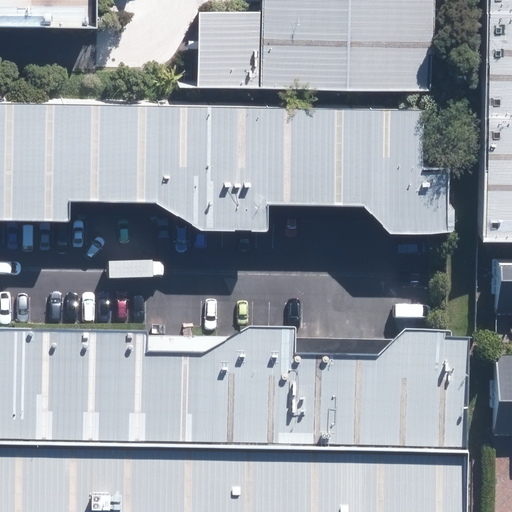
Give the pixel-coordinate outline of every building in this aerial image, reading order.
[(102,0),(0,0),(0,31),(102,33),(102,0)] [(442,96),(443,0),(263,0),(263,13),(202,12),(201,93),(442,96)] [(511,235),(511,0),(495,0),(492,235),(511,235)] [(0,231),(452,237),(454,111),(0,104),(0,231)] [(511,262),(498,263),(497,323),(511,323),(511,358),(497,358),(496,434),(511,434),(511,262)] [(0,461),(467,469),(464,346),(0,339),(0,461)] [(465,511),(467,469),(0,461),(0,511),(465,511)]
